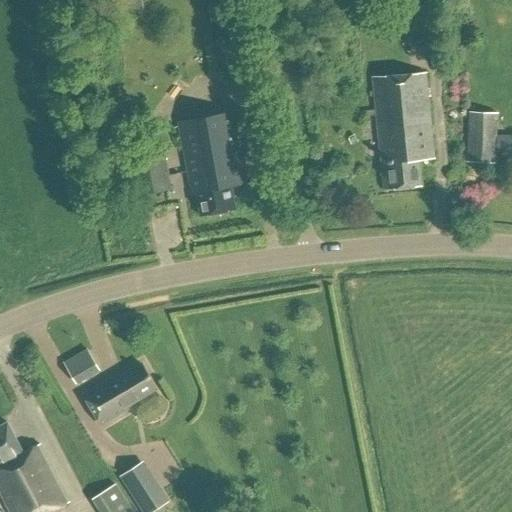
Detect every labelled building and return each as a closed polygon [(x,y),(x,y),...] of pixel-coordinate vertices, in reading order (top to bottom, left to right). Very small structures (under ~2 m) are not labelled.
[(127,0),(130,13),(146,10),(144,0),(127,0)] [(372,78),(383,190),(421,186),(418,160),(434,158),(426,72),(372,78)] [(191,193),(195,192),(200,215),(235,208),(231,184),(248,181),(234,110),(176,122),(191,193)] [(467,161),(495,162),(498,114),(469,112),(467,161)] [(128,158),(135,195),(170,188),(162,151),(128,158)] [(35,285),(60,270),(53,260),(29,275),(35,285)] [(64,363),(77,384),(99,370),(87,349),(64,363)] [(84,395),(101,425),(128,409),(127,406),(157,389),(142,364),(116,380),(114,378),(84,395)] [(0,487),(12,511),(47,511),(69,501),(41,445),(23,453),(8,423),(0,427),(0,487)] [(186,435),(158,446),(181,504),(209,492),(186,435)] [(153,511),(169,502),(143,461),(119,477),(141,511),(153,511)]
